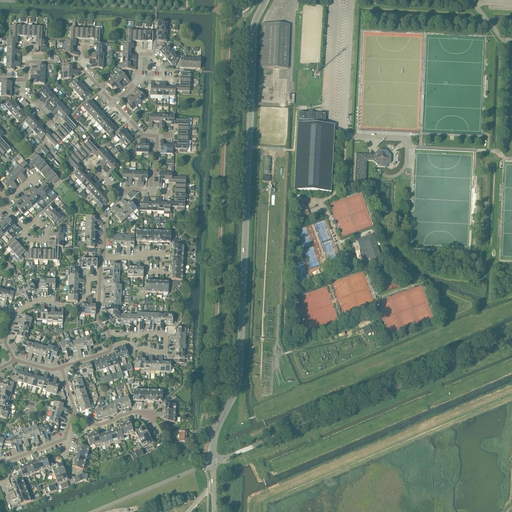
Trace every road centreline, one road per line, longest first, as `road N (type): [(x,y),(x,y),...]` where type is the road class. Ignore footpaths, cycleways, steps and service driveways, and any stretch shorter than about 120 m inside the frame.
road 1 (tertiary): [(213,462),(213,438),(239,373),(253,30),(265,0)]
road 2 (unknown): [(217,0),(205,371)]
road 3 (unclassified): [(213,462),(511,338)]
road 4 (residential): [(109,334),(165,333),(164,352),(111,346)]
